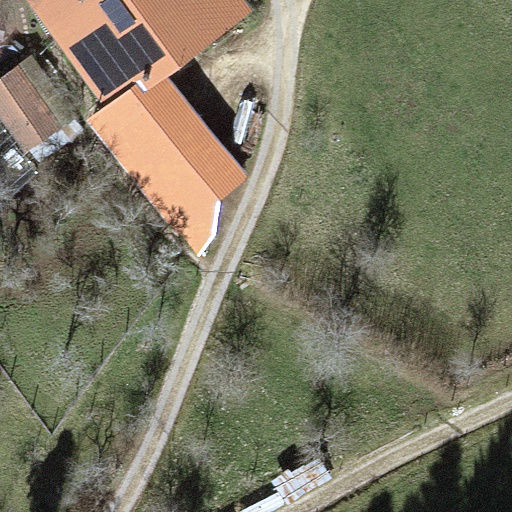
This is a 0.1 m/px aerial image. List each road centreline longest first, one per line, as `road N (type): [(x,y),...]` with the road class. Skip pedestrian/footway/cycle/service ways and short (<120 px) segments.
road 1 (track): [(170,511),(235,421),(262,367),(352,81),(355,0)]
road 2 (track): [(329,511),(511,409)]
